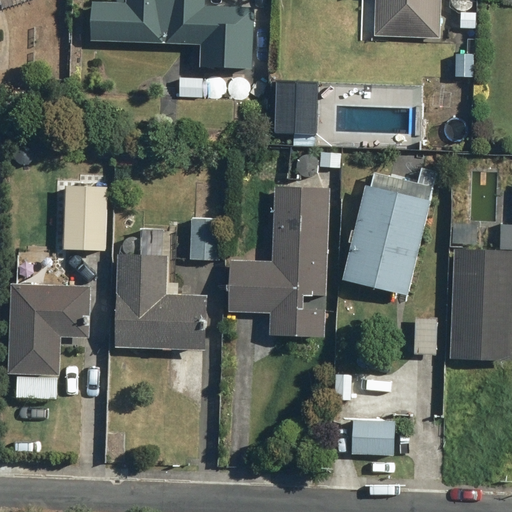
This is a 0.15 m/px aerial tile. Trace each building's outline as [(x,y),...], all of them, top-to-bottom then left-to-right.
[(196,43),(196,67),(247,68),(249,7),(201,5),(200,0),(112,0),(113,3),(87,3),(86,40),(196,43)] [(371,0),(370,34),(436,36),(437,0),(371,0)] [(457,13),(457,28),(472,28),(472,13),(457,13)] [(477,56),(456,56),(456,79),(476,79),(477,56)] [(176,78),(176,97),(200,97),(200,78),(176,78)] [(274,133),(316,134),(316,82),(275,81),(274,133)] [(109,142),(92,141),(92,155),(109,155),(109,142)] [(55,145),(38,144),(38,159),(55,159),(55,145)] [(338,153),(317,152),(316,169),(338,169),(338,153)] [(203,175),(225,175),(225,154),(203,154),(203,175)] [(361,185),(338,280),(403,296),(426,200),(424,200),(427,185),(369,171),(366,186),(361,185)] [(64,250),(106,251),(108,186),(67,185),(64,250)] [(267,314),(266,335),(321,337),(326,188),(271,186),(269,260),(226,259),(224,312),(267,314)] [(498,226),(502,226),(501,253),(456,252),(451,362),(511,363),(511,190),(499,190),(498,226)] [(188,217),(187,259),(216,260),(217,218),(188,217)] [(108,348),(201,349),(201,295),(163,295),(163,255),(157,255),(158,228),(137,228),(137,255),(113,255),(113,298),(108,298),(108,348)] [(90,338),(91,285),(11,283),(9,374),(59,376),(60,338),(90,338)] [(411,316),(410,354),(433,355),(434,317),(411,316)] [(349,418),(347,451),(389,453),(391,420),(349,418)]
